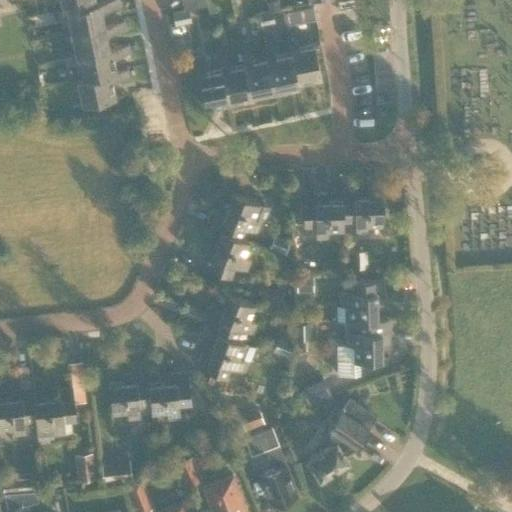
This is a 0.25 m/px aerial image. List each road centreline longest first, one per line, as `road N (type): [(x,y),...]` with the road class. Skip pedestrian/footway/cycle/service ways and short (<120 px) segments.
road 1 (unclassified): [(356,511),(393,482),(415,448),(424,411),(431,350),(408,152)]
road 2 (residential): [(0,328),(121,314),(141,296),(192,164)]
road 3 (residential): [(192,164),(151,0)]
road 4 (residential): [(341,154),(341,77),(322,2)]
road 5 (unclassified): [(408,152),(399,0)]
road 6 (residential): [(192,164),(341,154)]
